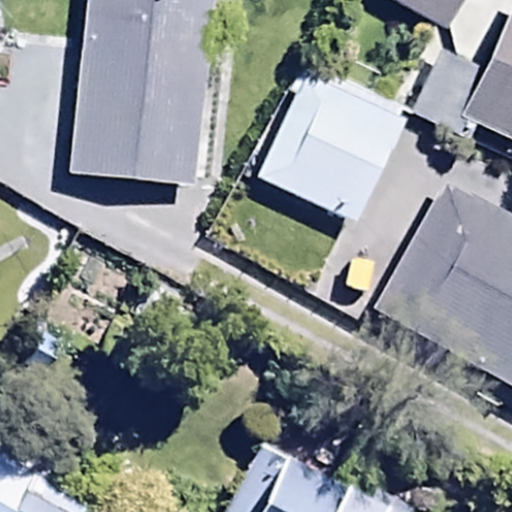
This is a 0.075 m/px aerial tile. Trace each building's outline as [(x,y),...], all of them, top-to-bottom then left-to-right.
[(80,0),(64,175),(190,187),(207,0),(80,0)] [(387,0),(435,28),(451,0),(387,0)] [(511,0),(509,0),(479,67),(440,49),(410,116),(453,135),(459,122),(511,146),(511,0)] [(304,64),(249,181),(350,228),(404,111),(304,64)] [(511,219),(441,180),(365,316),(511,398),(511,219)] [(46,466),(0,441),(0,511),(69,511),(32,492),(46,466)] [(257,444),(220,511),(404,511),(343,479),(339,487),(257,444)]
